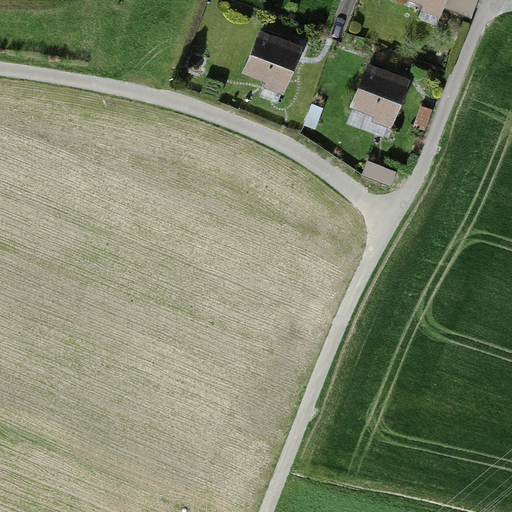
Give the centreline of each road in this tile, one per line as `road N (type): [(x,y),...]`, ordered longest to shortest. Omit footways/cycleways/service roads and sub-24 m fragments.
road 1 (unclassified): [(390,211),(307,157),(231,123),(155,97),(0,67)]
road 2 (unclassified): [(266,511),(345,304),(390,211)]
road 3 (unclassified): [(489,0),(442,116),(390,211)]
